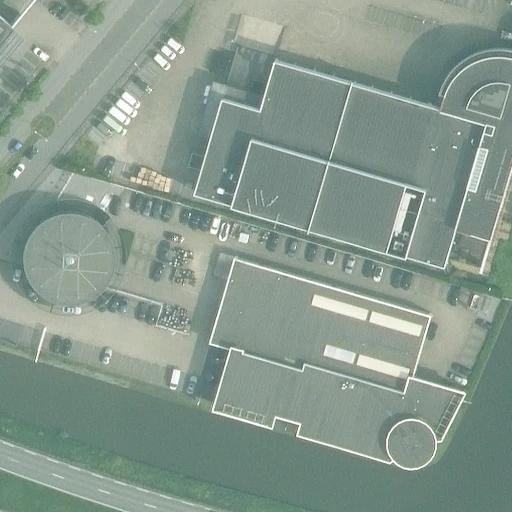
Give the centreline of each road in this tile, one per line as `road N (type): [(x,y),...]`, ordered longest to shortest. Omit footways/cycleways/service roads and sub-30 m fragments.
road 1 (unclassified): [(0,203),(170,0)]
road 2 (primary): [(172,511),(0,444)]
road 3 (unclassified): [(118,0),(0,141)]
